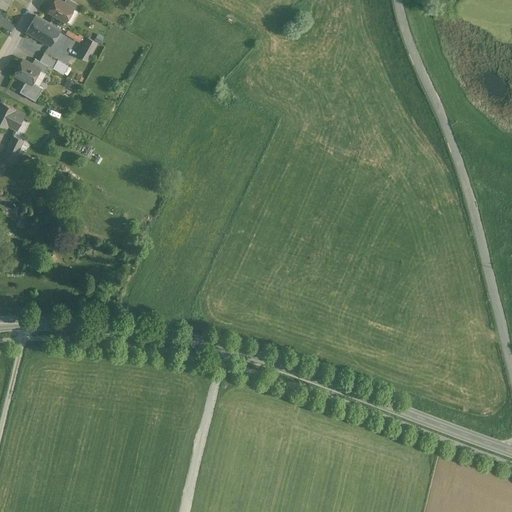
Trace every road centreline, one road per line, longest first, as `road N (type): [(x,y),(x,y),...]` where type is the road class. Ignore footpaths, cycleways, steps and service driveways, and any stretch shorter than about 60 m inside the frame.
road 1 (tertiary): [(0,325),(184,335),(275,360),(511,450)]
road 2 (unclassified): [(399,0),(475,209),(511,357)]
